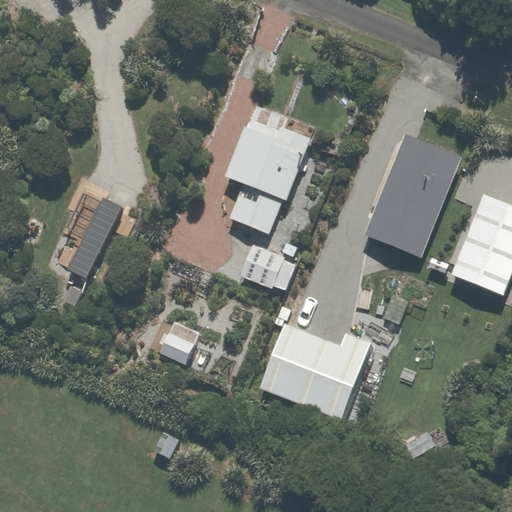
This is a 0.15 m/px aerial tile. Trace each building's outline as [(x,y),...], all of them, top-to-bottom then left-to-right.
[(260,94),(279,49),(250,37),(231,81),(260,94)] [(274,237),(316,135),(283,121),(276,137),(248,125),(228,175),(248,183),(233,220),(274,237)] [(467,157),(411,134),(370,236),(425,259),(467,157)] [(108,256),(125,218),(133,222),(142,201),(112,187),(102,208),(89,202),(74,235),(64,230),(56,248),(61,250),(56,263),(80,274),(91,249),(108,256)] [(297,274),(309,245),(287,236),(275,265),(297,274)] [(274,322),(287,293),(271,286),(258,315),(274,322)] [(288,321),(286,325),(263,387),(346,418),(355,393),(372,399),(382,373),(366,367),(377,337),(348,326),(342,341),(288,321)]
